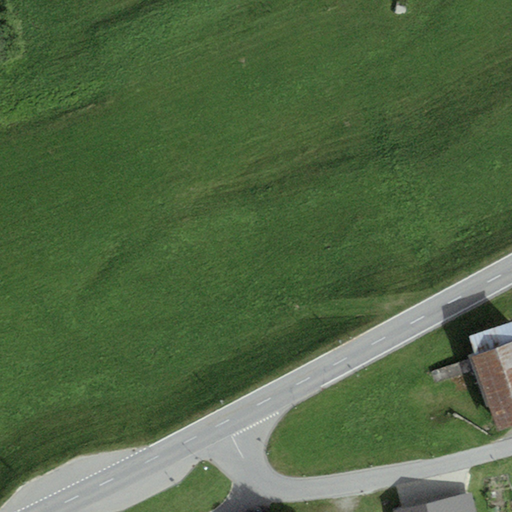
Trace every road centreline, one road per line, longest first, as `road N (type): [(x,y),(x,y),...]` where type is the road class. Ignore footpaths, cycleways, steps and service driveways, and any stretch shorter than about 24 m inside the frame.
road 1 (tertiary): [(227,423),(511,266)]
road 2 (residential): [(227,423),(246,470),(299,490),(511,450)]
road 3 (tertiary): [(53,511),(227,423)]
